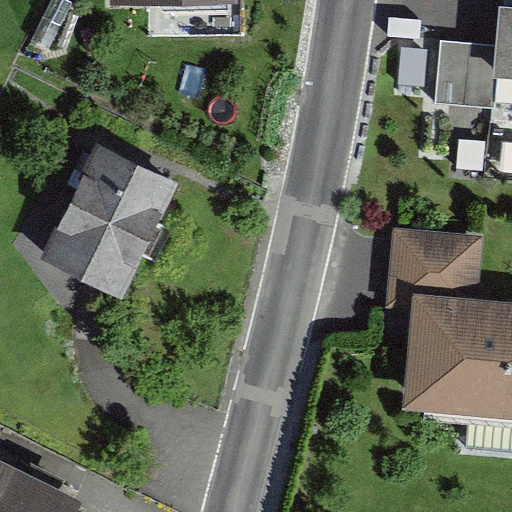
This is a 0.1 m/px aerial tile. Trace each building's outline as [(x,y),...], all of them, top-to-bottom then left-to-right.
[(241,0),(110,0),(110,12),(242,9),(241,0)] [(498,49),(443,45),(438,107),(511,113),(511,14),(501,14),(498,49)] [(180,189),(98,149),(41,266),(123,306),(180,189)] [(485,239),(394,231),(387,314),(412,316),(404,415),(511,424),(511,309),(479,306),(485,239)] [(85,511),(86,510),(0,468),(0,511),(85,511)]
